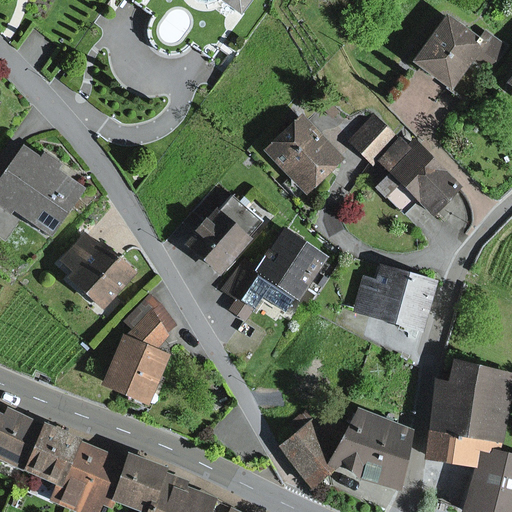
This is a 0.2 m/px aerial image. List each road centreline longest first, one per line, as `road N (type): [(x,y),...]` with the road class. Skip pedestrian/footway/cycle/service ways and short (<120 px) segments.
road 1 (residential): [(0,44),(97,158),(310,511)]
road 2 (residential): [(403,511),(461,257),(511,204)]
road 3 (secondary): [(0,382),(307,511)]
